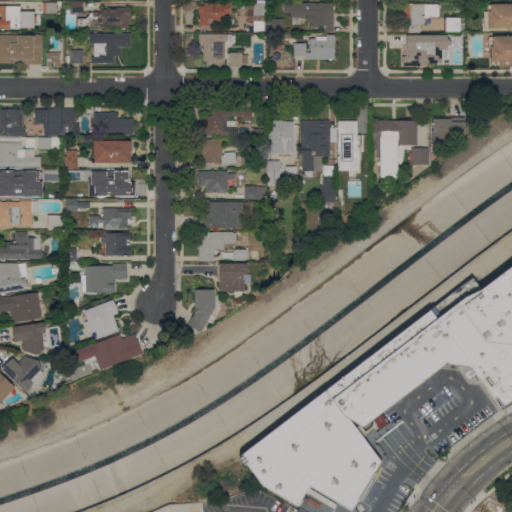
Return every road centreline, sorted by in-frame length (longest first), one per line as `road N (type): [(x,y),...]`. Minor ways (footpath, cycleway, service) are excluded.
road 1 (residential): [(511,86),(0,87)]
road 2 (residential): [(155,305),(165,271),(163,0)]
